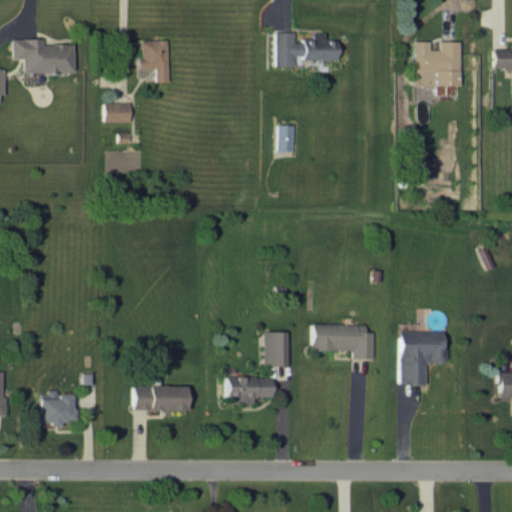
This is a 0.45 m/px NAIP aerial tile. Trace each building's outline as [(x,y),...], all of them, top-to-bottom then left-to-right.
[(332,59),(333,37),(321,37),(321,32),(308,32),(308,40),(289,40),(289,31),(271,31),(270,65),(289,65),(289,54),(299,54),(299,59),(332,59)] [(8,37),(9,57),(20,57),(20,71),(70,71),(70,43),(39,43),(39,37),(8,37)] [(164,81),(163,38),(137,39),(138,56),(134,56),(134,68),(151,67),(152,81),(164,81)] [(455,84),(454,40),(435,40),(435,49),(424,49),(424,40),(408,40),(409,85),(455,84)] [(127,102),(100,102),(100,120),(127,121),(127,102)] [(290,150),(290,124),(274,123),(274,150),(290,150)] [(368,331),(361,331),(361,324),(308,322),(307,348),(347,349),(347,356),(367,357),(368,331)] [(394,329),(393,382),(419,383),(420,361),(438,362),(439,330),(394,329)] [(283,365),(284,330),(259,330),(259,364),(283,365)] [(493,396),(511,396),(511,370),(492,370),(493,396)] [(267,395),(267,376),(221,375),(220,401),(248,401),(248,395),(267,395)] [(182,384),(128,385),(128,410),(182,408),(182,384)] [(37,421),(46,421),(46,425),(57,425),(56,420),(69,420),(69,392),(53,392),(53,389),(47,389),(47,395),(36,395),(37,421)]
